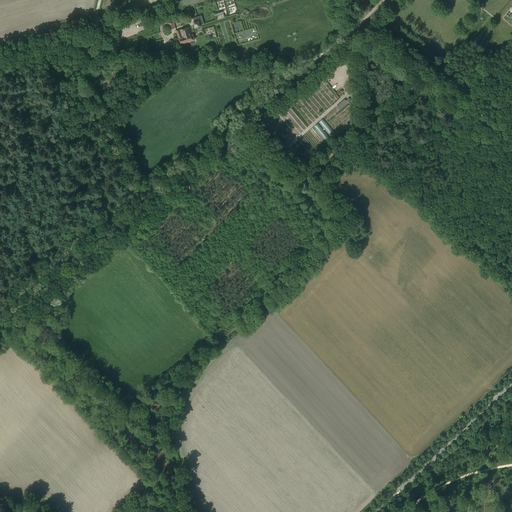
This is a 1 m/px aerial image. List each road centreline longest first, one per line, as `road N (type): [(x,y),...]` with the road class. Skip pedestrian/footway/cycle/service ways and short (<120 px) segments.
road 1 (track): [(0,59),(86,52),(314,61)]
road 2 (track): [(13,315),(239,124)]
road 3 (track): [(160,475),(13,315)]
road 4 (track): [(511,136),(351,29)]
road 5 (unclassified): [(376,511),(511,383)]
